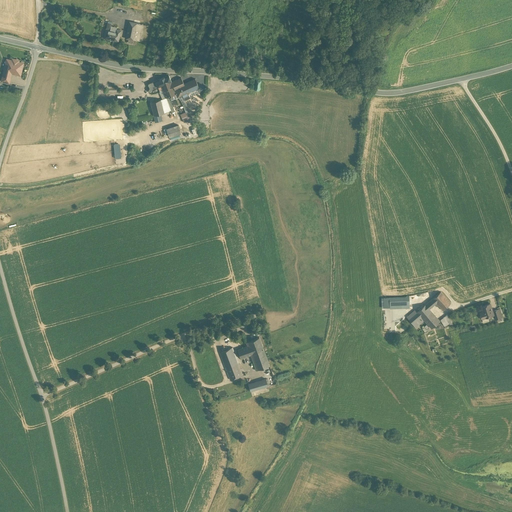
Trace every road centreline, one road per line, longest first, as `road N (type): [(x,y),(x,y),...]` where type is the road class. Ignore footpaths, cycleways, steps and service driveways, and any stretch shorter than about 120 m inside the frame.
road 1 (secondary): [(38,48),(120,66),(293,77),(371,92),(511,66)]
road 2 (residential): [(66,511),(41,395),(0,265)]
